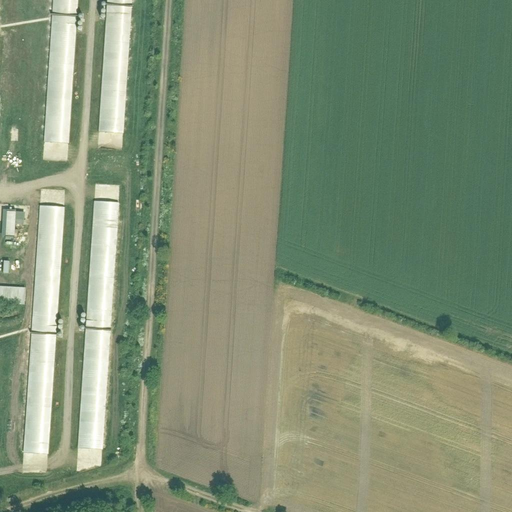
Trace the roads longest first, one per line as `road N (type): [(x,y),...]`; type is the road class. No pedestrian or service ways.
road 1 (track): [(169,0),(138,473)]
road 2 (track): [(138,473),(16,511)]
